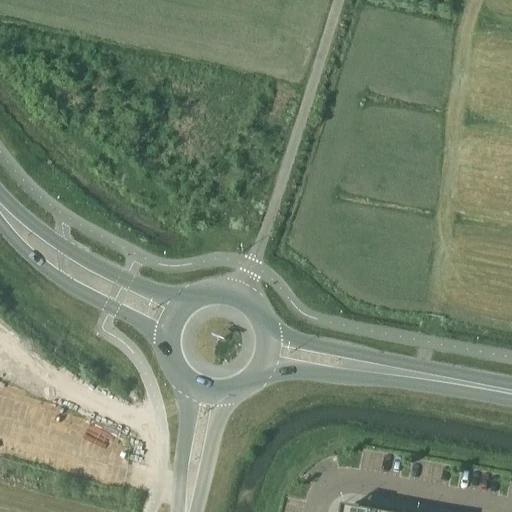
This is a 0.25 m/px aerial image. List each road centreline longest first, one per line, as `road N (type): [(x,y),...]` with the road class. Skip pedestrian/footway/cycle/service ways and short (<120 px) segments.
road 1 (unclassified): [(241,296),(337,0)]
road 2 (secondary): [(511,397),(269,352)]
road 3 (residential): [(314,511),(322,476),(511,511)]
road 4 (secondary): [(169,318),(104,289),(0,206)]
